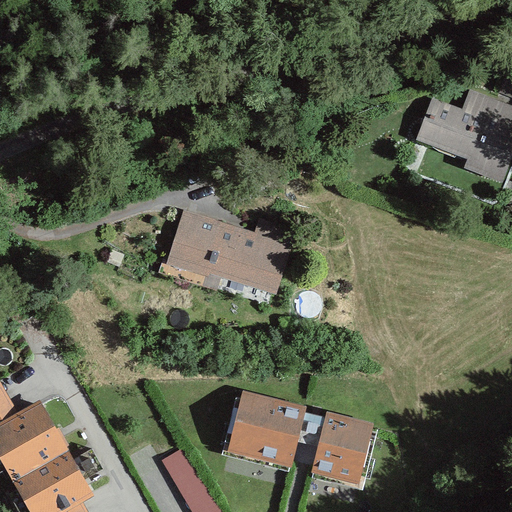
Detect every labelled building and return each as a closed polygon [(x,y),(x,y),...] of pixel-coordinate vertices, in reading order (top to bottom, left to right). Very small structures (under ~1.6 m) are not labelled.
[(511,82),(510,81),(502,101),(511,104),(511,82)] [(511,148),(511,114),(466,95),(455,118),(428,106),(409,150),(495,188),(511,148)] [(255,244),(179,219),(161,275),(272,311),(289,259),(276,254),(282,234),(261,227),(255,244)] [(0,433),(16,425),(0,396),(0,433)] [(299,417),(235,401),(220,461),(284,477),(299,417)] [(0,482),(7,495),(67,461),(38,412),(16,425),(0,433),(0,482)] [(370,433),(321,422),(306,484),(356,495),(370,433)] [(193,511),(224,511),(185,446),(162,460),(193,511)] [(68,511),(76,508),(89,500),(67,461),(7,495),(17,511),(68,511)]
